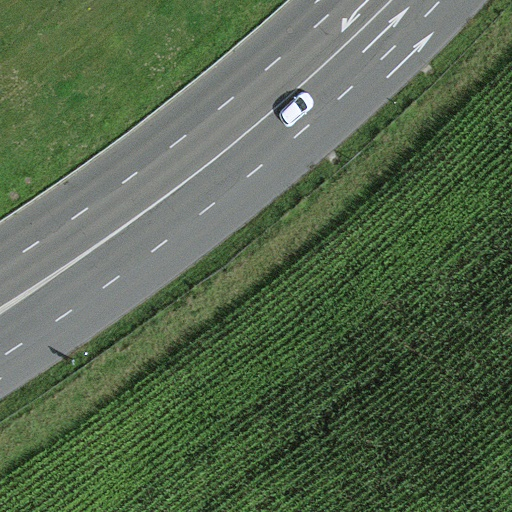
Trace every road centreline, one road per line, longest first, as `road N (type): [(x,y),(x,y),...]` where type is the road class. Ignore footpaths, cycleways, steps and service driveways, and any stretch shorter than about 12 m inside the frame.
road 1 (secondary): [(0,357),(196,219),(441,0)]
road 2 (secondary): [(344,0),(134,179),(0,267)]
